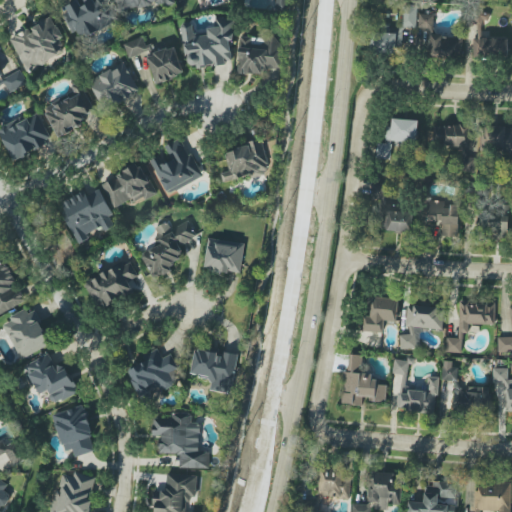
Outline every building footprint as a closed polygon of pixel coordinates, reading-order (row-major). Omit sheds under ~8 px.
[(116,21),(106,0),(79,0),(62,9),(77,40),(116,21)] [(174,4),(173,0),(113,0),(117,13),(157,3),(159,8),(174,4)] [(276,0),(276,7),(287,8),(287,0),(276,0)] [(416,28),(416,7),(402,7),(402,28),(416,28)] [(433,15),(418,14),(416,49),(426,49),(426,57),(462,58),(463,37),(432,36),(433,15)] [(29,72),(58,55),(52,44),(63,37),(50,16),(9,40),(29,72)] [(181,24),(181,30),(183,39),(183,40),(188,64),(188,65),(204,67),(212,65),(215,65),(230,61),(231,51),(229,42),(233,41),(235,19),(215,18),(215,26),(207,28),(207,35),(195,38),(191,22),(181,24)] [(369,52),(400,54),(401,33),(371,32),(369,52)] [(123,43),(128,57),(147,50),(142,36),(123,43)] [(237,73),(264,75),(264,67),(279,69),(282,39),(240,36),(237,73)] [(509,38),(473,37),(472,58),(508,58),(509,38)] [(184,75),(175,47),(147,56),(156,84),(184,75)] [(139,93),(126,63),(89,79),(102,109),(139,93)] [(8,93),(27,83),(20,70),(1,80),(8,93)] [(55,135),(96,116),(83,87),(42,106),(55,135)] [(52,141),(37,112),(0,130),(0,134),(14,161),(52,141)] [(418,120),(392,119),(391,126),(385,126),(384,143),(377,142),(376,158),(391,159),(391,141),(417,142),(418,120)] [(469,125),(435,126),(435,147),(469,146),(469,125)] [(511,151),(511,127),(481,127),(481,150),(511,151)] [(165,146),(171,159),(163,163),(159,155),(150,159),(167,194),(201,178),(182,138),(165,146)] [(222,183),(268,174),(262,139),(250,141),(251,146),(226,151),(230,171),(220,173),(222,183)] [(157,193),(139,163),(102,184),(116,208),(129,200),(132,204),(144,197),(145,200),(157,193)] [(386,198),(386,183),(372,184),(372,198),(386,198)] [(77,244),(89,239),(87,234),(102,227),(104,232),(115,227),(110,216),(112,216),(100,187),(60,204),(77,244)] [(423,202),(423,223),(442,223),(442,237),(459,237),(459,201),(423,202)] [(509,205),(492,205),(492,211),(477,211),(477,229),(494,229),(494,238),(508,239),(509,205)] [(382,209),(381,231),(412,232),(413,210),(382,209)] [(197,237),(189,221),(171,229),(167,221),(155,227),(163,244),(142,254),(154,280),(174,270),(171,262),(184,256),(179,246),(197,237)] [(204,268),(240,273),(245,243),(209,238),(204,268)] [(85,284),(100,311),(134,292),(128,281),(138,276),(129,260),(85,284)] [(0,313),(24,304),(16,283),(9,264),(0,267),(0,265),(0,313)] [(364,316),(363,332),(383,333),(384,321),(397,322),(399,299),(372,297),(371,316),(364,316)] [(494,325),(495,304),(459,303),(458,335),(468,336),(469,324),(494,325)] [(400,349),(421,348),(420,329),(442,328),(441,305),(407,307),(408,334),(399,335),(400,349)] [(511,305),(510,306),(511,337),(498,338),(498,353),(511,351),(511,305)] [(5,324),(18,358),(49,347),(35,308),(11,316),(13,321),(5,324)] [(462,339),(446,338),(446,352),(462,353),(462,339)] [(171,354),(162,358),(158,349),(147,354),(150,360),(127,371),(143,402),(180,383),(174,370),(178,368),(171,354)] [(191,375),(212,378),(210,388),(232,391),(237,354),(222,351),(222,353),(195,349),(191,375)] [(25,366),(40,395),(47,391),(54,404),(78,392),(63,363),(56,368),(48,353),(25,366)] [(343,404),(362,406),(362,400),(385,402),(387,384),(372,382),(372,374),(361,373),(363,356),(348,354),(343,404)] [(435,414),(439,377),(428,376),(426,391),(405,388),(408,361),(394,359),(392,374),(402,375),(398,410),(435,414)] [(442,380),(455,380),(456,361),(443,361),(442,380)] [(506,409),(511,409),(511,382),(508,383),(508,369),(493,368),(493,383),(507,383),(506,409)] [(490,387),(468,387),(468,393),(454,392),(454,413),(488,415),(490,387)] [(52,416),(65,452),(72,449),(75,458),(97,450),(81,405),(52,416)] [(208,470),(210,452),(198,451),(200,423),(191,423),(192,414),(171,413),(171,419),(153,417),(152,436),(160,436),(159,453),(180,455),(179,467),(208,470)] [(0,464),(3,470),(25,460),(16,441),(5,446),(2,441),(0,441),(0,464)] [(350,499),(351,471),(319,470),(319,498),(350,499)] [(51,511),(87,511),(92,497),(91,496),(95,477),(74,472),(73,476),(61,473),(51,511)] [(400,505),(402,473),(370,472),(369,501),(375,501),(375,510),(388,510),(388,505),(400,505)] [(197,475),(167,474),(166,491),(155,491),(153,511),(185,511),(186,499),(196,500),(197,475)] [(0,511),(10,495),(4,491),(8,484),(0,478),(0,511)] [(408,502),(407,511),(455,511),(457,484),(433,482),(432,486),(425,486),(424,503),(408,502)] [(510,511),(511,484),(476,482),(475,510),(497,511),(510,511)]
